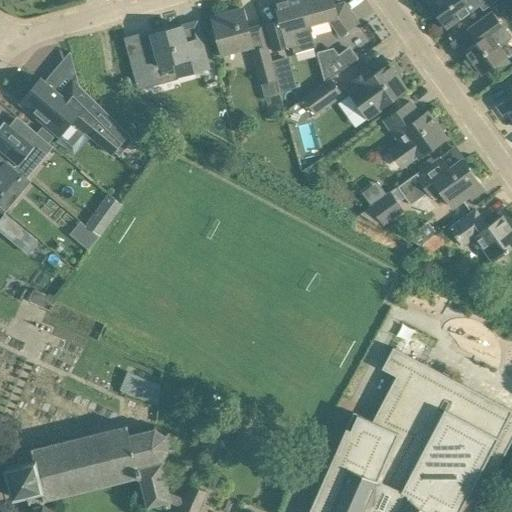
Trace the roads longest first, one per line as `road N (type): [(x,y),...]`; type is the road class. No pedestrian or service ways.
road 1 (residential): [(511,175),(387,0)]
road 2 (residential): [(24,38),(158,0)]
